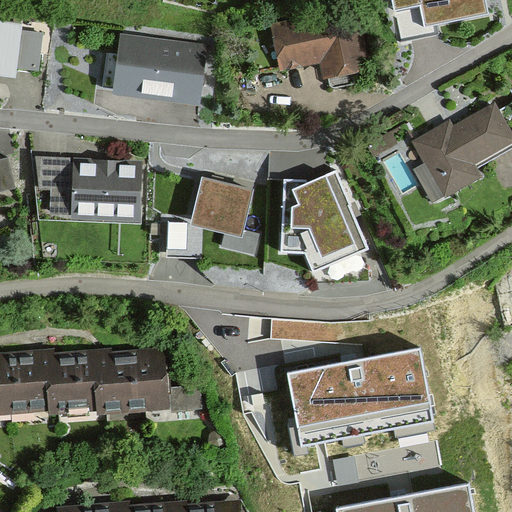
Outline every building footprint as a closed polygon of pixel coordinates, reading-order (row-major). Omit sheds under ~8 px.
[(483,0),(392,0),(395,10),(421,5),(425,27),(486,15),(483,0)] [(273,29),(281,67),(285,66),(289,69),(293,68),(296,64),(321,59),(327,87),(331,89),(353,85),(350,70),(362,68),(354,28),(329,33),(327,21),(322,19),(273,29)] [(13,72),(16,43),(18,29),(18,28),(0,25),(0,70),(12,73),(13,72)] [(202,49),(123,40),(117,92),(196,101),(202,49)] [(477,177),(469,163),(510,140),(491,107),(438,137),(434,131),(411,144),(423,164),(431,160),(450,192),(477,177)] [(0,192),(13,189),(6,158),(0,159),(0,192)] [(133,217),(136,167),(66,164),(66,160),(35,159),(38,189),(50,189),(49,213),(133,217)] [(316,177),(280,175),(279,191),(278,191),(279,194),(277,256),(304,257),(310,272),(368,249),(337,168),(316,177)] [(251,188),(201,177),(190,224),(240,236),(251,188)] [(420,350),(289,373),(298,420),(288,422),(293,453),(306,451),(305,442),(340,435),(341,444),(366,439),(365,432),(393,427),(395,434),(434,427),(420,350)] [(95,356),(73,357),(78,407),(98,406),(98,410),(160,405),(156,354),(107,358),(107,361),(96,362),(95,356)] [(78,407),(73,357),(52,359),(52,363),(37,364),(36,356),(0,359),(0,409),(50,406),(51,410),(78,407)] [(170,410),(198,408),(196,388),(169,390),(170,410)] [(473,511),(468,485),(338,508),(338,511),(473,511)]
